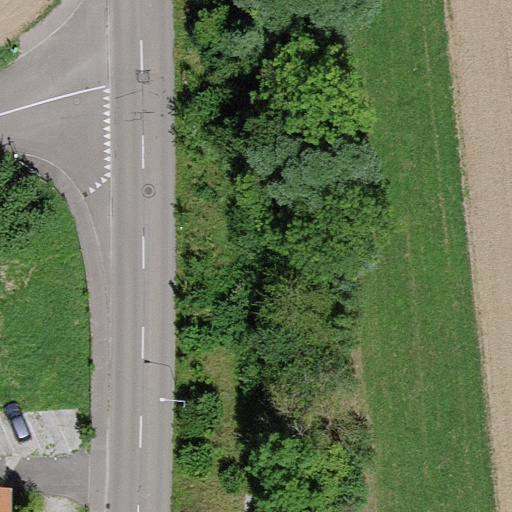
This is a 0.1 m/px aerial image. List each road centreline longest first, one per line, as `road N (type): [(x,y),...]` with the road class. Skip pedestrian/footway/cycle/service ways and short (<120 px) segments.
road 1 (tertiary): [(135,511),(145,82)]
road 2 (residential): [(145,82),(0,122)]
